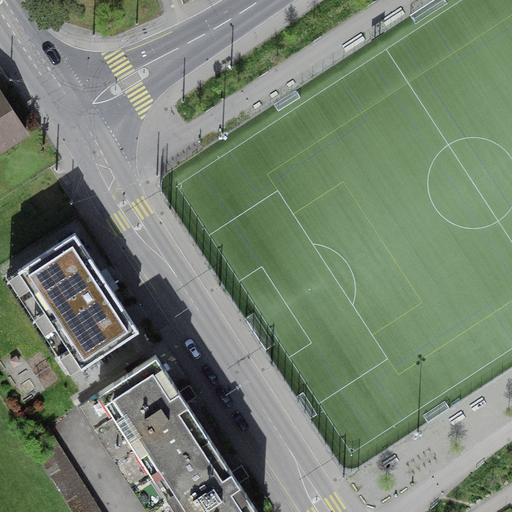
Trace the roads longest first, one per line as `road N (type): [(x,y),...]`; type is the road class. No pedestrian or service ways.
road 1 (tertiary): [(331,511),(73,113)]
road 2 (residential): [(252,0),(73,113)]
road 3 (tertiary): [(73,113),(0,0)]
